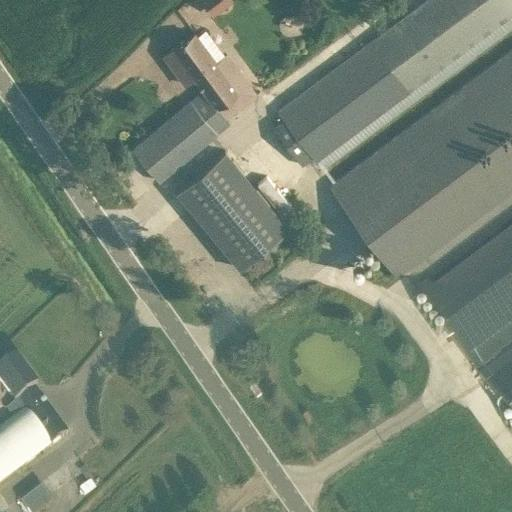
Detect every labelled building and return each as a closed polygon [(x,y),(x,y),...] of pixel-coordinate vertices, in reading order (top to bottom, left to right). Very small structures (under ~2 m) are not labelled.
[(201,0),(212,13),(229,0),(201,0)] [(319,158),(326,167),(511,27),(511,0),(423,0),(277,108),(284,117),(274,124),(300,159),(309,152),(313,156),(316,160),(319,158)] [(192,32),(180,42),(164,54),(186,83),(195,76),(207,93),(195,104),(191,99),(133,147),(159,180),(175,167),(231,123),(227,117),(255,94),(225,56),(216,63),(192,32)] [(511,51),(332,186),(404,282),(511,200),(511,51)] [(226,149),(176,191),(239,268),(289,226),(226,149)] [(511,225),(416,296),(480,382),(511,425),(511,225)] [(0,372),(0,385),(15,406),(7,412),(14,422),(0,432),(0,486),(52,447),(68,435),(35,390),(38,388),(17,360),(0,372)] [(25,511),(42,511),(52,504),(37,487),(18,503),(25,511)]
